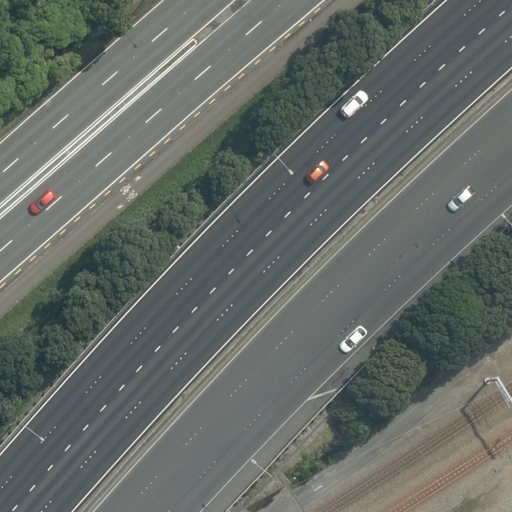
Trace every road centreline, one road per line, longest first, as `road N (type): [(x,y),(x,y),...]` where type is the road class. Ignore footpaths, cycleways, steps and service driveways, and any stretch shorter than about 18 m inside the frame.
road 1 (motorway): [(41,511),(272,260),(511,36)]
road 2 (motorway): [(511,124),(248,376),(126,511)]
road 3 (primary): [(291,0),(0,251)]
road 4 (primary): [(0,176),(203,0)]
